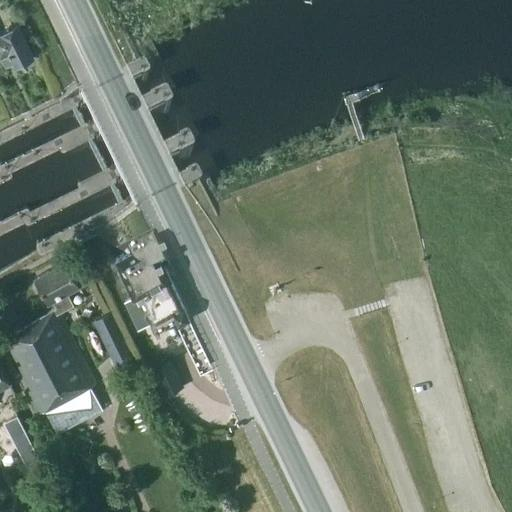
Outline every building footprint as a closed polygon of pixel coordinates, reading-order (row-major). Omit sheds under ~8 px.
[(0,52),(6,64),(13,61),(15,64),(33,55),(17,23),(0,31),(0,52)] [(153,239),(116,256),(114,257),(133,297),(124,301),(137,329),(150,323),(154,331),(189,315),(172,278),(153,239)] [(97,377),(61,312),(74,305),(67,292),(79,285),(65,261),(35,277),(48,302),(52,300),(56,307),(4,336),(31,385),(27,387),(39,409),(42,408),(53,402),(66,425),(101,405),(88,382),(97,377)] [(111,358),(129,349),(111,311),(92,320),(111,358)] [(182,325),(205,372),(216,367),(193,320),(182,325)] [(185,385),(172,357),(152,367),(165,395),(185,385)] [(24,456),(35,450),(17,415),(5,420),(24,456)]
